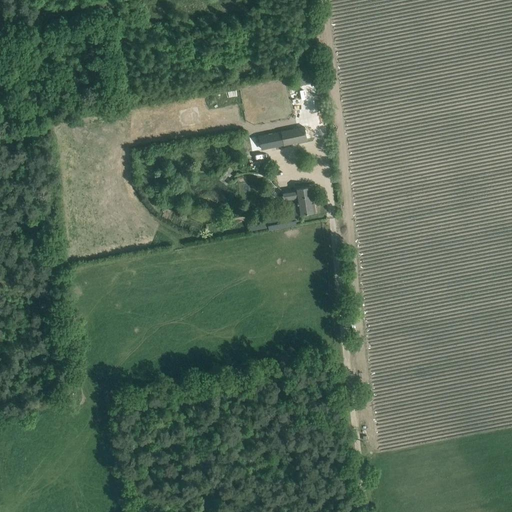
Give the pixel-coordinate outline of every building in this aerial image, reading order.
[(269,102),(269,92),(251,93),(252,103),(269,102)] [(307,140),(304,127),(262,136),(264,148),(283,144),(284,145),(307,140)] [(297,189),(297,190),(298,198),(301,214),(315,212),(311,187),(297,189)] [(297,190),(283,192),(284,200),(290,199),(298,198),(297,190)] [(276,217),(276,219),(269,220),(270,229),(295,225),(293,216),(292,215),(276,217)]
